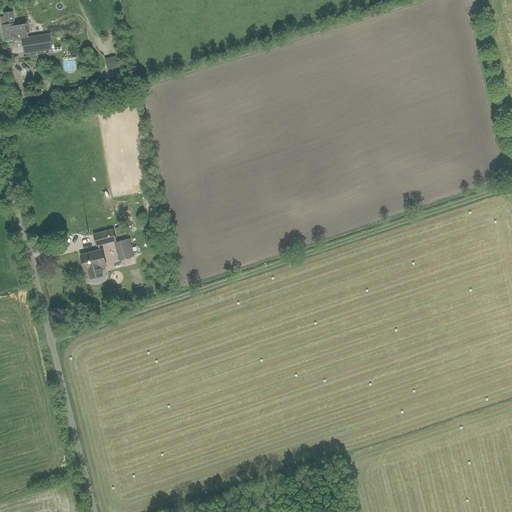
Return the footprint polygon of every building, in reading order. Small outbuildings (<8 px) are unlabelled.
[(2,25),(5,41),(19,39),(19,35),(29,33),(27,21),(14,23),(12,12),(3,14),(4,17),(1,18),(2,25)] [(49,34),(22,39),(24,54),(52,50),(49,34)] [(110,69),(123,65),(120,54),(106,58),(110,69)] [(111,87),(109,79),(99,82),(100,89),(111,87)] [(115,228),(118,237),(130,233),(127,225),(115,228)] [(93,234),(96,247),(116,241),(113,229),(93,234)] [(119,260),(134,256),(130,239),(115,242),(119,260)] [(84,271),(86,271),(89,280),(105,276),(103,266),(106,266),(102,250),(80,256),(84,271)]
